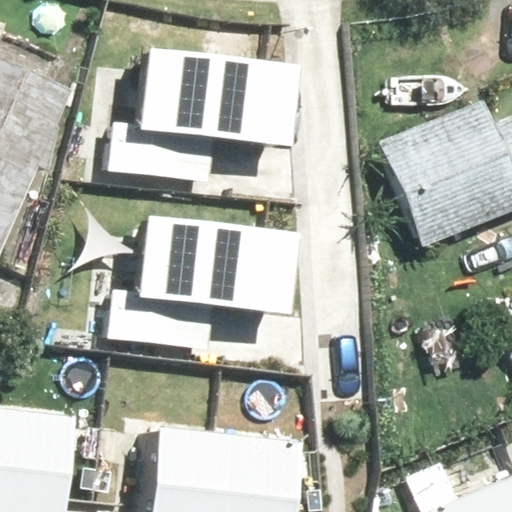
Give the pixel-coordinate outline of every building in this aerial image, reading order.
[(95,130),(91,168),(196,180),(200,143),(269,150),(279,64),(126,48),(117,133),(95,130)] [(0,228),(57,94),(0,69),(0,228)] [(366,146),(408,250),(511,209),(511,115),(481,128),(472,104),(366,146)] [(142,220),(134,294),(90,289),(84,342),(207,356),(212,316),(279,324),(289,237),(142,220)] [(348,336),(257,341),(263,430),(354,424),(348,336)] [(52,511),(63,420),(0,413),(0,511),(52,511)] [(128,511),(207,511),(217,430),(139,421),(128,511)] [(207,511),(286,511),(295,439),(217,430),(207,511)] [(407,511),(511,511),(511,469),(506,455),(402,500),(407,511)]
